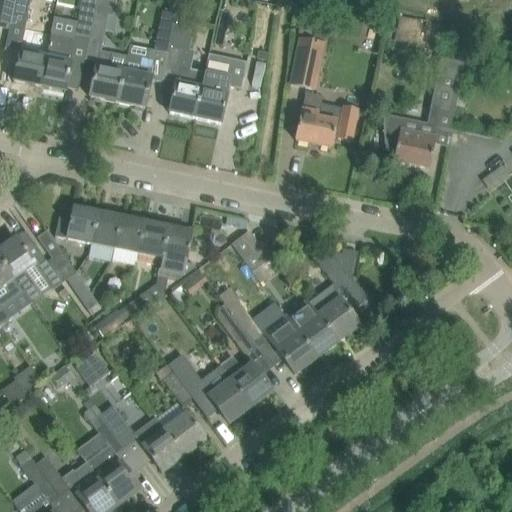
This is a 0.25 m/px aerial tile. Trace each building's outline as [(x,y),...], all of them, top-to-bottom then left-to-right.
[(0,0),(0,24),(10,27),(15,0),(0,0)] [(15,0),(10,27),(24,30),(30,0),(15,0)] [(94,13),(96,0),(90,0),(88,12),(82,11),(79,10),(73,39),(70,58),(84,61),(88,42),(94,13)] [(96,0),(94,13),(88,42),(102,45),(104,33),(107,17),(112,18),(116,2),(107,0),(96,0)] [(338,0),(327,0),(325,10),(336,12),(339,0),(338,0)] [(162,12),(153,52),(167,56),(169,48),(172,35),(175,20),(176,15),(162,12)] [(450,55),(456,35),(399,21),(394,41),(450,55)] [(310,36),(312,24),(300,23),(299,34),(310,36)] [(15,82),(39,87),(50,34),(38,31),(36,41),(23,38),(13,83),(14,83),(15,82)] [(50,34),(39,87),(64,92),(63,93),(65,94),(66,90),(68,78),(81,81),(84,61),(70,58),(73,39),(62,36),(50,34)] [(467,48),(468,37),(458,37),(457,47),(455,63),(440,60),(429,110),(453,114),(464,65),(463,64),(467,48)] [(325,45),(298,40),(288,87),(315,93),(325,45)] [(124,72),(117,104),(144,110),(150,82),(162,84),(162,81),(163,82),(166,67),(165,67),(167,56),(153,52),(129,47),(126,58),(124,72)] [(166,67),(163,82),(176,84),(169,115),(194,120),(207,55),(205,55),(201,74),(190,72),(194,53),(189,52),(169,48),(167,56),(165,67),(166,67)] [(94,79),(90,99),(117,104),(124,72),(126,58),(111,55),(99,53),(96,67),(94,79)] [(207,55),(194,120),(195,120),(220,126),(227,95),(228,88),(238,90),(243,63),(207,55)] [(331,150),(334,138),(338,138),(337,140),(351,143),(357,112),(344,109),(343,111),(320,106),(321,99),(306,96),(303,111),(302,111),(295,142),(331,150)] [(438,127),(426,125),(383,116),(385,151),(395,153),(393,162),(429,170),(433,150),(434,145),(438,127)] [(59,219),(55,239),(75,242),(91,246),(98,210),(83,207),(82,211),(73,209),(71,222),(59,219)] [(98,210),(91,246),(114,251),(121,215),(107,212),(106,216),(98,214),(99,211),(98,210)] [(121,215),(114,251),(138,256),(145,220),(130,217),(129,221),(121,219),(122,215),(121,215)] [(227,217),(225,226),(246,230),(247,221),(227,217)] [(145,220),(138,256),(161,260),(168,225),(154,222),(153,226),(145,224),(146,220),(145,220)] [(156,287),(136,301),(143,311),(164,295),(168,281),(168,279),(177,281),(194,269),(195,266),(186,265),(189,250),(193,230),(177,227),(176,231),(169,229),(169,225),(168,225),(161,260),(157,277),(156,287)] [(258,247),(257,246),(248,234),(231,247),(240,259),(252,274),(257,271),(273,259),(262,244),(258,247)] [(62,284),(44,259),(32,243),(23,249),(16,239),(0,250),(0,263),(21,293),(32,285),(23,274),(33,267),(51,292),(62,284)] [(75,276),(76,275),(61,253),(51,260),(66,281),(75,276)] [(307,305),(336,342),(357,326),(358,328),(359,328),(350,315),(362,306),(363,296),(331,254),(316,264),(332,286),(307,305)] [(10,300),(21,293),(0,263),(0,290),(1,289),(6,295),(10,300)] [(207,282),(201,274),(183,287),(190,296),(207,282)] [(66,281),(80,302),(89,296),(90,295),(76,275),(75,276),(66,281)] [(118,301),(119,290),(109,289),(108,300),(118,301)] [(257,349),(267,342),(228,290),(218,298),(238,325),(257,349)] [(89,296),(80,302),(88,312),(97,306),(90,295),(89,296)] [(136,301),(126,308),(126,309),(133,318),(143,311),(136,301)] [(336,342),(307,305),(305,302),(284,317),(315,358),(336,342)] [(0,307),(0,326),(1,327),(10,321),(0,307)] [(262,333),(274,349),(283,361),(294,376),(295,375),(294,373),(315,358),(284,317),(262,333)] [(246,357),(257,349),(238,325),(228,333),(246,357)] [(83,380),(103,366),(95,355),(75,369),(83,380)] [(232,358),(219,367),(249,407),(270,392),(271,393),(272,393),(252,366),(243,373),(232,358)] [(176,360),(167,366),(183,387),(192,380),(183,367),(181,368),(176,360)] [(156,373),(181,407),(192,399),(167,366),(156,373)] [(192,380),(183,387),(192,399),(206,419),(217,411),(229,425),(228,423),(249,407),(219,367),(200,383),(195,377),(192,380)] [(15,383),(1,393),(13,409),(27,399),(15,383)] [(140,491),(120,465),(115,457),(126,449),(101,416),(94,406),(84,415),(99,435),(76,451),(85,465),(90,470),(117,506),(138,490),(139,492),(140,491)] [(155,419),(134,435),(113,407),(101,416),(126,449),(136,440),(162,475),(163,474),(162,472),(183,457),(164,432),(155,419)] [(164,432),(183,457),(204,441),(205,443),(206,442),(186,415),(164,432)] [(38,458),(32,462),(58,498),(69,490),(62,481),(44,456),(39,460),(38,458)] [(32,462),(31,461),(22,468),(42,495),(20,511),(52,511),(48,505),(58,498),(32,462)] [(90,470),(85,465),(74,473),(73,472),(62,481),(69,490),(70,489),(77,497),(84,508),(87,511),(108,511),(117,506),(90,470)]
